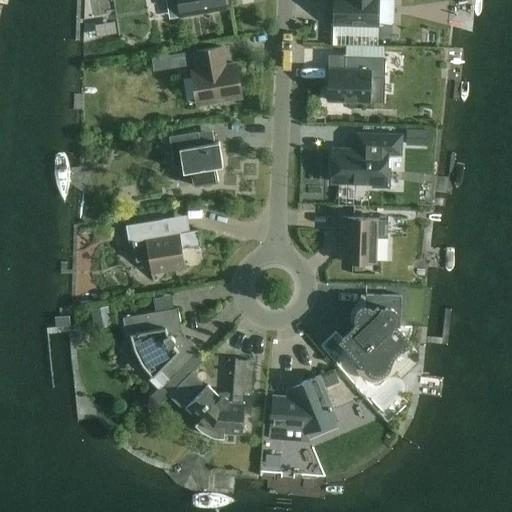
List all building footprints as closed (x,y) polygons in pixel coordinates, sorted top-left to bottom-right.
[(100,0),(101,14),(118,13),(117,0),(100,0)] [(182,0),(185,16),(226,9),(224,0),(182,0)] [(333,0),(333,25),(377,26),(377,23),(391,24),(391,0),(333,0)] [(221,46),(195,51),(198,70),(191,72),(196,104),(211,101),(214,104),(221,102),(223,99),(241,96),(236,64),(223,66),(222,59),(223,59),(221,46)] [(185,52),(169,55),(171,67),(187,65),(185,52)] [(329,68),(328,100),(369,102),(383,102),(384,77),(385,57),(344,56),(344,69),(329,68)] [(407,128),(406,143),(418,143),(418,128),(407,128)] [(183,170),(183,171),(190,169),(193,185),(218,181),(215,165),(222,164),(219,142),(200,145),(197,131),(169,136),(173,164),(183,170)] [(333,148),(332,182),(371,183),(374,186),(382,186),(389,181),(389,172),(386,169),(387,153),(400,154),(401,134),(356,133),(356,149),(333,148)] [(391,206),(391,214),(414,213),(414,205),(391,206)] [(343,236),(342,261),(375,262),(376,238),(387,238),(388,220),(377,219),(377,218),(341,217),(341,236),(343,236)] [(162,219),(125,225),(128,241),(132,241),(136,261),(149,259),(151,273),(185,267),(182,248),(200,245),(198,229),(165,235),(162,219)] [(102,288),(104,233),(85,233),(83,288),(102,288)] [(349,331),(343,337),(365,363),(369,367),(377,360),(395,343),(390,337),(400,327),(401,295),(365,294),(365,307),(364,308),(363,308),(363,309),(362,309),(362,310),(361,311),(361,312),(360,313),(360,314),(360,315),(361,316),(361,317),(362,318),(362,319),(349,331)] [(107,306),(91,309),(93,324),(110,321),(107,306)] [(177,307),(122,317),(125,335),(130,334),(134,349),(142,363),(151,374),(148,378),(158,387),(149,396),(158,404),(203,358),(197,351),(199,349),(188,338),(184,342),(180,337),(177,332),(175,326),(180,325),(177,307)] [(329,343),(344,336),(335,317),(320,325),(329,343)] [(199,421),(200,419),(203,423),(207,426),(211,428),(215,429),(220,430),(224,430),(224,433),(242,434),(244,402),(243,402),(244,392),(252,393),(254,360),(235,359),(232,401),(228,401),(228,400),(228,399),(227,399),(226,397),(225,397),(224,396),(223,396),(222,397),(220,397),(207,384),(185,407),(199,421)] [(273,396),(271,425),(303,428),(305,432),(323,425),(333,412),(323,388),(340,381),(335,370),(319,377),(318,375),(302,382),(291,397),(273,396)] [(188,377),(179,386),(188,396),(197,387),(188,377)]
